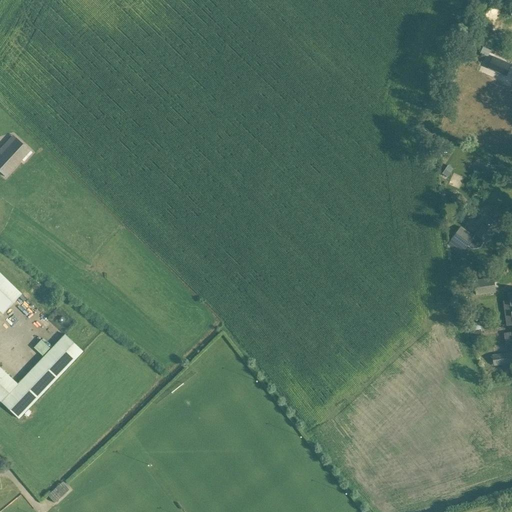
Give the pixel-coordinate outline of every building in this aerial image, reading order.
[(496,46),(502,29),(479,21),(473,38),(496,46)] [(493,56),(488,68),(507,76),(511,65),(493,56)] [(31,151),(13,135),(0,149),(0,153),(1,154),(0,155),(0,171),(6,178),(31,151)] [(475,234),(478,236),(486,242),(499,226),(488,218),(482,226),(475,234)] [(465,250),(474,237),(460,227),(451,240),(465,250)] [(9,307),(22,294),(0,273),(0,310),(3,314),(9,307)] [(496,292),(494,278),(474,281),(476,295),(496,292)] [(481,331),(471,332),(471,342),(482,341),(481,331)] [(0,366),(0,400),(19,419),(83,351),(65,334),(18,384),(0,366)] [(494,365),(511,362),(511,352),(492,355),(494,365)] [(55,503),(70,490),(63,482),(48,495),(55,503)]
